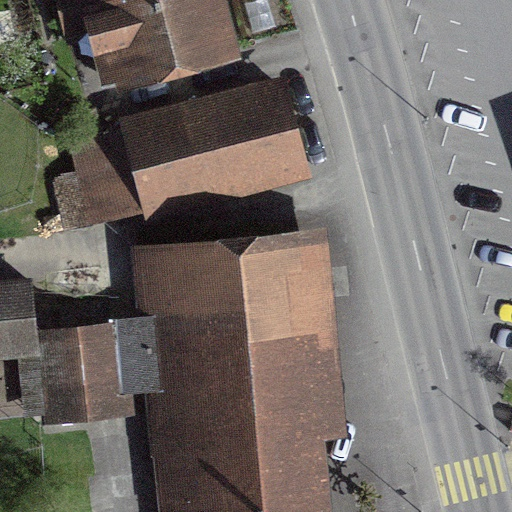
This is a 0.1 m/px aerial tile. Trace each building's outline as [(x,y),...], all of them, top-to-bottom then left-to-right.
[(53,0),(61,31),(93,24),(106,79),(128,73),(129,76),(217,54),(203,0),(53,0)] [(295,169),(275,91),(196,112),(216,190),(295,169)] [(69,145),(90,222),(149,207),(129,129),(69,145)] [(305,511),(280,243),(139,257),(145,322),(109,325),(109,334),(38,340),(46,416),(119,407),(117,386),(151,383),(163,508),(174,507),(174,511),(305,511)] [(25,283),(0,285),(0,357),(32,354),(25,283)]
